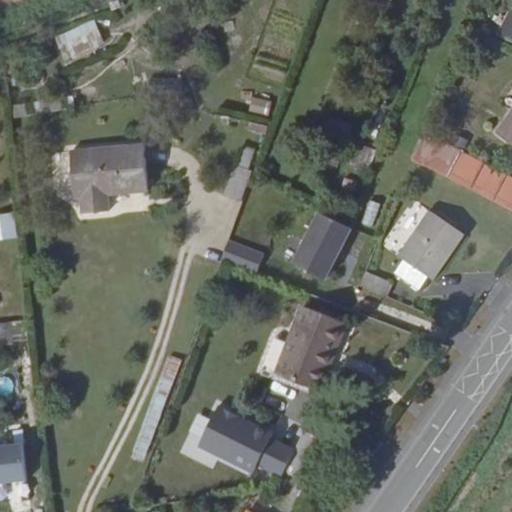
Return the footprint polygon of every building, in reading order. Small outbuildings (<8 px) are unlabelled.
[(511,12),(508,10),(496,34),(511,41),(511,12)] [(96,22),(54,33),(61,59),(103,47),(96,22)] [(181,100),(182,84),(165,85),(163,84),(149,83),(148,99),(181,100)] [(251,97),(248,110),(268,114),(271,101),(251,97)] [(445,106),(436,103),(430,118),(439,121),(445,106)] [(511,120),(499,140),(511,149),(511,120)] [(338,170),(350,133),(332,127),(319,164),(338,170)] [(511,216),(511,181),(444,143),(425,136),(413,165),(511,216)] [(367,177),(375,156),(358,149),(350,171),(367,177)] [(70,157),(71,177),(79,176),(81,203),(82,220),(109,218),(106,200),(148,196),(145,151),(70,157)] [(248,176),(254,157),(243,154),(237,172),(248,176)] [(79,176),(71,177),(73,203),(81,203),(79,176)] [(370,199),(361,221),(371,225),(380,203),(370,199)] [(290,262),(325,279),(351,227),(315,210),(290,262)] [(404,266),(428,283),(434,287),(465,241),(430,216),(399,262),(404,266)] [(0,242),(12,241),(8,222),(0,223),(0,242)] [(222,258),(255,271),(263,252),(229,239),(222,258)] [(419,297),(428,283),(404,266),(394,279),(419,297)] [(394,290),(366,279),(360,292),(388,304),(394,290)] [(303,313),(290,347),(278,382),(320,397),(318,402),(327,406),(355,333),(303,313)] [(0,349),(12,348),(10,329),(0,330),(0,349)] [(278,382),(290,347),(276,342),(262,381),(318,402),(320,397),(278,382)] [(198,413),(181,453),(213,467),(217,457),(277,483),(296,439),(213,403),(207,417),(198,413)] [(302,440),(283,482),(306,492),(325,451),(302,440)] [(0,483),(25,482),(22,442),(0,443),(0,483)]
